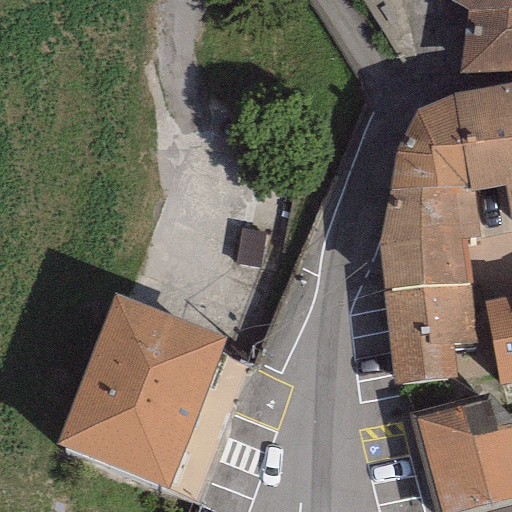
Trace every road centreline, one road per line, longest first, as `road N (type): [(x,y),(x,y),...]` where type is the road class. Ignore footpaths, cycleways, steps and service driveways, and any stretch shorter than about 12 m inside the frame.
road 1 (residential): [(387,100),(330,304),(301,511)]
road 2 (residential): [(511,87),(387,100)]
